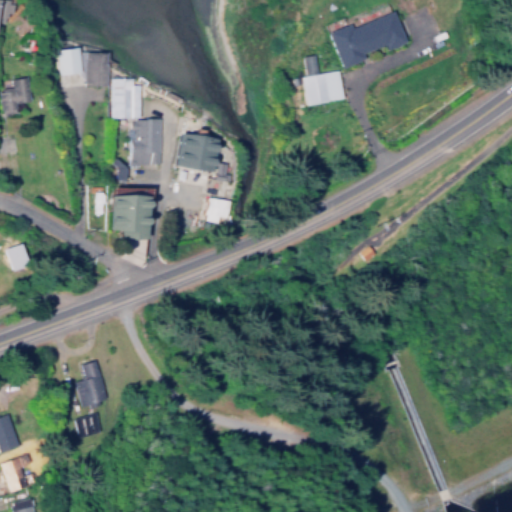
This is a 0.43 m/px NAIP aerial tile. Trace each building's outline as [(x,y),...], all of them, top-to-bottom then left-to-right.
[(341,26),(340,23),(318,32),(331,68),(354,59),(351,53),(371,45),(373,50),(395,42),(383,11),(341,26)] [(73,50),(73,47),(56,47),(56,73),(75,73),(75,84),(101,85),(101,51),(73,50)] [(335,98),(331,69),(310,72),(307,54),(295,55),(298,75),(294,75),(298,103),(335,98)] [(23,101),(20,76),(5,78),(6,89),(0,89),(0,112),(13,112),(12,102),(23,101)] [(132,117),(133,84),(125,84),(125,77),(104,77),(103,117),(132,117)] [(123,118),(122,163),(153,163),(154,119),(123,118)] [(207,139),(167,132),(161,166),(201,173),(207,139)] [(221,181),(225,164),(210,161),(206,178),(221,181)] [(137,194),(105,194),(105,199),(100,200),(101,231),(113,230),(113,238),(138,238),(137,194)] [(197,217),(221,221),(224,199),(200,196),(197,217)] [(351,252),(358,261),(368,254),(362,245),(351,252)] [(73,363),(77,377),(68,380),(75,408),(101,401),(89,358),(73,363)] [(88,441),(86,434),(96,431),(91,411),(70,417),(78,444),(88,441)] [(0,413),(0,449),(16,444),(4,412),(0,413)] [(32,482),(28,470),(21,473),(18,466),(28,462),(24,451),(0,459),(0,474),(6,492),(32,482)] [(9,511),(31,511),(28,496),(7,501),(9,511)]
